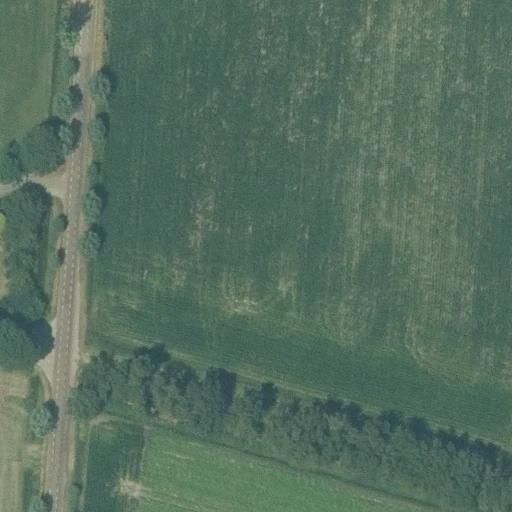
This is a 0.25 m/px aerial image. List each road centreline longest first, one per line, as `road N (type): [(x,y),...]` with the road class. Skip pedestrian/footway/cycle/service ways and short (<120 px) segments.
road 1 (track): [(66,352),(511,478)]
road 2 (tertiary): [(66,352),(87,0)]
road 3 (tertiary): [(50,511),(66,352)]
